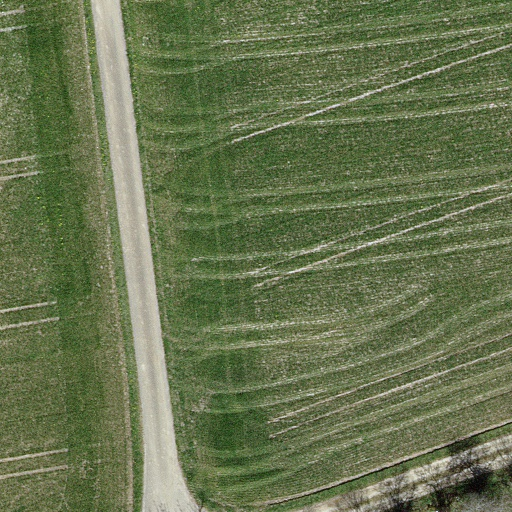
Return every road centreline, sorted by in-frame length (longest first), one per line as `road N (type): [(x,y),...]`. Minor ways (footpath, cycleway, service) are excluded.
road 1 (track): [(173,511),(105,0)]
road 2 (track): [(389,511),(511,474)]
